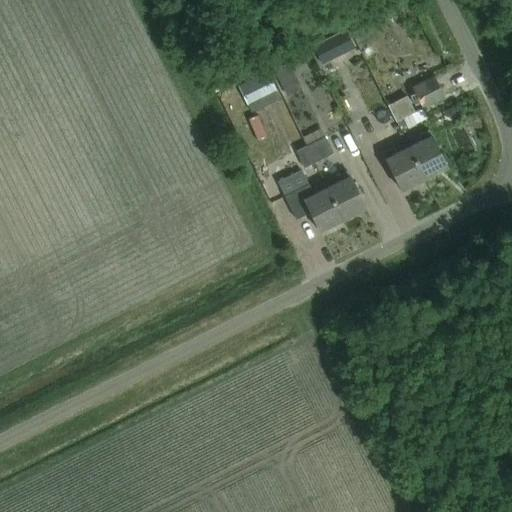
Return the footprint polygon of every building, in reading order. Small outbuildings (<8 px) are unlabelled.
[(352,27),(361,50),(373,45),(363,23),(352,27)] [(338,60),(360,51),(351,29),(329,38),(338,60)] [(304,86),(298,72),(312,65),(304,49),(274,64),(289,94),(304,86)] [(423,109),(445,98),(434,75),(412,86),(423,109)] [(384,89),(389,100),(404,93),(399,82),(384,89)] [(396,122),(415,112),(407,96),(388,105),(396,122)] [(425,179),(448,168),(429,130),(420,135),(422,140),(409,147),(425,179)] [(307,146),(315,162),(333,153),(325,137),(307,146)] [(402,191),(425,179),(409,147),(395,154),(392,148),(383,153),(402,191)] [(343,220),(366,208),(347,171),(338,175),(341,181),(327,188),(343,220)] [(314,194),(311,189),(308,184),(284,196),(296,219),(310,212),(320,231),(343,220),(327,188),(314,194)]
